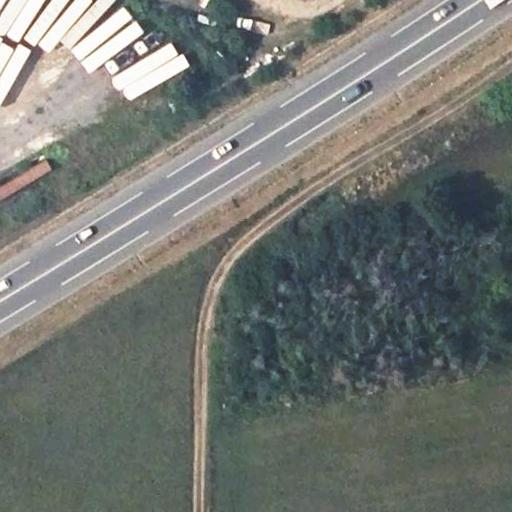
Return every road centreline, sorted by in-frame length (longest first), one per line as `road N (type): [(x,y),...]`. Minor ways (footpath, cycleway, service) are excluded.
road 1 (track): [(511,71),(253,238),(206,311),(201,511)]
road 2 (trunk): [(0,299),(479,0)]
